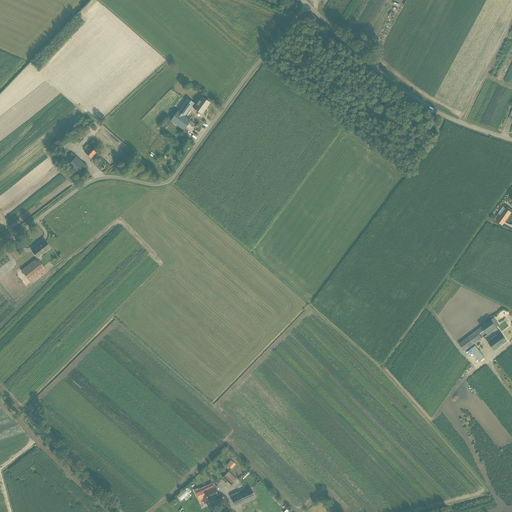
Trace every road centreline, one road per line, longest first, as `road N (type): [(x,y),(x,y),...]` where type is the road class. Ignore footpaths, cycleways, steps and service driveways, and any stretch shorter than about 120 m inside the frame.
road 1 (track): [(0,248),(99,177),(168,181),(306,4)]
road 2 (unclassified): [(511,139),(410,95),(302,0)]
road 3 (track): [(109,511),(0,402)]
